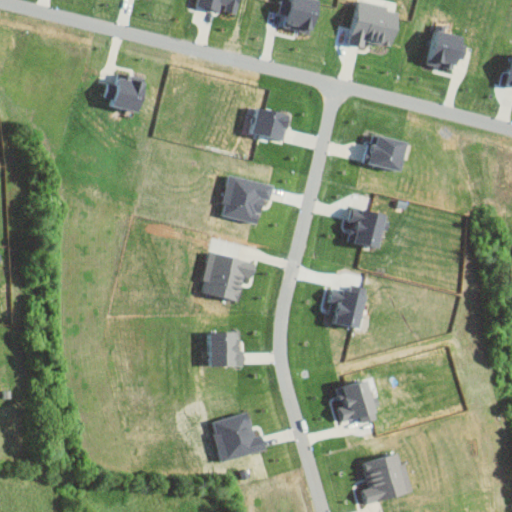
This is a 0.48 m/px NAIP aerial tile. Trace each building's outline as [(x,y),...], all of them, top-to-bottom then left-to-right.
[(232,0),(190,0),(189,6),(213,10),(213,9),(230,13),(232,0)] [(309,0),(275,0),(271,25),(305,31),(309,0)] [(457,34),(420,31),(416,64),(445,67),(447,57),(454,58),(457,34)] [(494,83),(511,87),(511,82),(511,57),(511,62),(499,59),(494,83)] [(96,104),(131,112),(137,83),(102,75),(96,104)]
